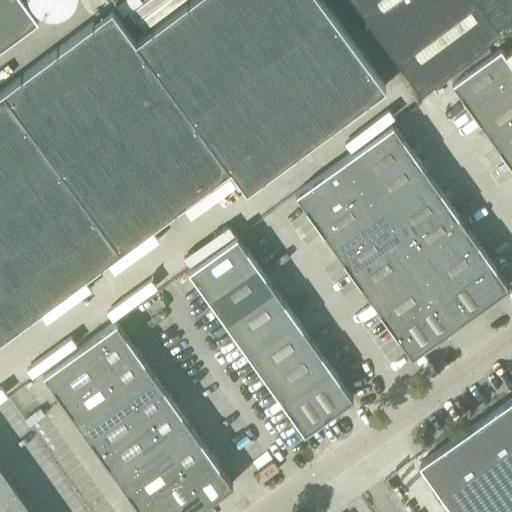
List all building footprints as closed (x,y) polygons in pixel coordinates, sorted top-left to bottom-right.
[(0,0),(0,43),(39,15),(27,0),(0,0)] [(0,337),(230,167),(247,189),(386,86),(322,0),(189,0),(136,39),(112,7),(0,89),(0,337)] [(511,0),(353,0),(421,92),(447,73),(452,80),(479,60),(474,53),(485,45),(483,24),(490,19),(495,25),(511,12),(511,0)] [(511,78),(511,60),(505,50),(501,45),(452,80),(472,107),(511,78)] [(511,78),(472,107),(490,133),(511,117),(511,78)] [(511,157),(511,117),(490,133),(509,160),(511,157)] [(394,122),(345,157),(364,184),(413,149),(394,122)] [(413,149),(364,184),(383,210),(432,175),(413,149)] [(364,184),(345,157),(296,191),(316,219),(364,184)] [(432,175),(383,210),(402,236),(450,201),(432,175)] [(383,210),(364,184),(316,219),(334,245),(383,210)] [(469,227),(450,201),(402,236),(420,262),(469,227)] [(383,210),(334,245),(353,271),(402,236),(383,210)] [(488,253),(469,227),(420,262),(439,288),(463,271),(488,253)] [(238,233),(189,268),(208,295),(257,260),(238,233)] [(420,262),(402,236),(353,271),(371,297),(420,262)] [(510,285),(488,253),(463,271),(485,302),(510,285)] [(277,288),(257,260),(208,295),(227,323),(277,288)] [(420,262),(371,297),(391,324),(415,305),(439,288),(420,262)] [(463,271),(439,288),(461,319),(485,302),(463,271)] [(277,288),(227,323),(245,348),(295,313),(277,288)] [(461,319),(439,288),(415,305),(437,337),(461,319)] [(415,305),(391,324),(412,354),(437,337),(415,305)] [(312,338),(295,313),(245,348),(263,373),(312,338)] [(117,319),(92,337),(112,364),(136,347),(117,319)] [(92,337),(44,372),(63,399),(112,364),(92,337)] [(331,365),(312,338),(263,373),(282,399),(307,382),(331,365)] [(155,373),(136,347),(112,364),(130,390),(155,373)] [(112,364),(63,399),(81,425),(130,390),(112,364)] [(331,365),(307,382),(329,414),(354,396),(331,365)] [(155,373),(130,390),(149,416),(173,399),(155,373)] [(329,414),(307,382),(282,399),(305,431),(329,414)] [(130,390),(81,425),(100,451),(149,416),(130,390)] [(462,431),(419,461),(454,511),(511,511),(511,396),(466,429),(462,431)] [(192,425),(173,399),(149,416),(168,442),(192,425)] [(149,416),(100,451),(119,477),(168,442),(149,416)] [(192,425),(168,442),(186,468),(211,451),(192,425)] [(168,442),(119,477),(137,503),(163,485),(186,468),(168,442)] [(233,482),(211,451),(186,468),(209,499),(233,482)] [(0,511),(35,511),(0,462),(0,511)] [(186,468),(163,485),(182,511),(191,511),(209,499),(186,468)] [(182,511),(163,485),(137,503),(143,511),(182,511)]
